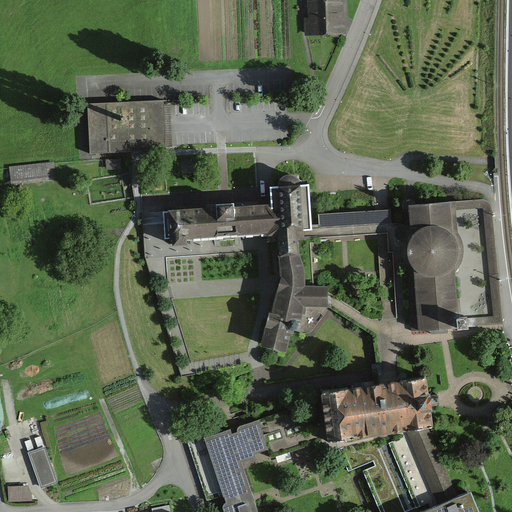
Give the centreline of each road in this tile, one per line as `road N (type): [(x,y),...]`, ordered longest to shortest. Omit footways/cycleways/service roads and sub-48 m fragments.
road 1 (residential): [(495,200),(488,190),(333,167),(315,156),(313,141),(369,0)]
road 2 (residential): [(323,384),(175,410),(165,415),(181,453)]
road 3 (residential): [(17,511),(125,503),(169,474),(181,453)]
